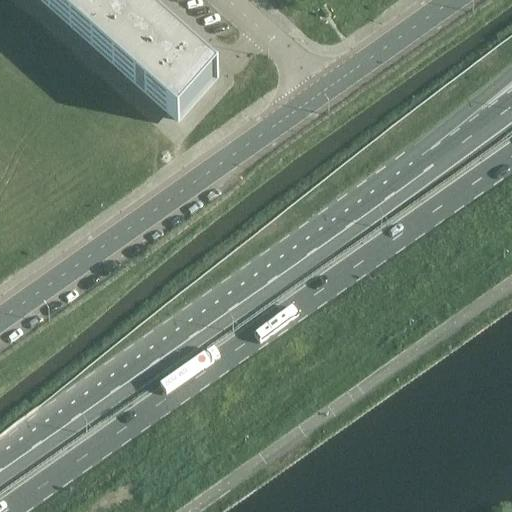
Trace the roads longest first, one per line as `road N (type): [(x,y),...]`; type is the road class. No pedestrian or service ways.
road 1 (primary): [(511,107),(0,471)]
road 2 (primary): [(5,511),(511,156)]
road 3 (unclassified): [(0,320),(330,88)]
road 4 (unclassified): [(330,88),(453,0)]
road 5 (residential): [(228,0),(330,88)]
